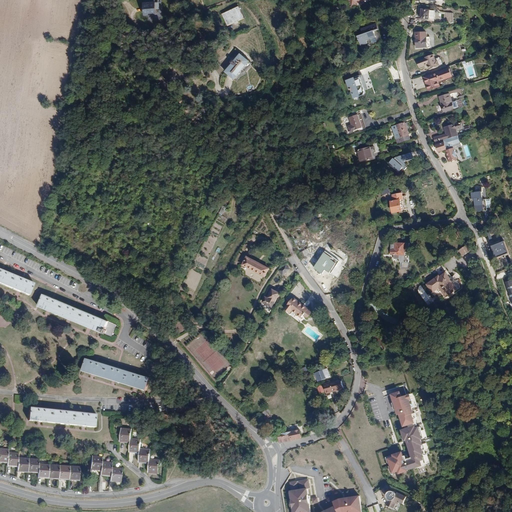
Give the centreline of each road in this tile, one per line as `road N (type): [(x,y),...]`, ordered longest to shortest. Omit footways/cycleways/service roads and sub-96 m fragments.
road 1 (track): [(293,254),(237,163),(202,132),(105,0)]
road 2 (tertiary): [(243,422),(134,311),(0,232)]
road 3 (residential): [(409,0),(403,66),(411,102),(464,217)]
road 4 (residential): [(358,361),(360,313),(383,232),(464,217)]
road 5 (residential): [(0,486),(92,504),(184,487)]
road 6 (residential): [(155,486),(73,495),(0,477)]
road 7 (residential): [(277,448),(333,427),(354,394),(358,361)]
road 8 (residential): [(358,361),(293,254)]
